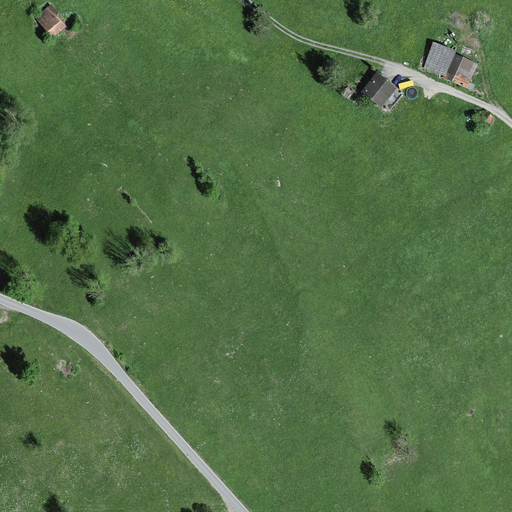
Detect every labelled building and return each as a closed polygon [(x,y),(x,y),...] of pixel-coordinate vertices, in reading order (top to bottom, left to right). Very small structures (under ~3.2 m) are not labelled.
[(50,5),(34,18),(49,38),(62,28),(55,17),(57,15),(50,5)] [(444,77),(453,56),(454,53),(432,44),(422,69),(444,77)] [(476,66),(453,56),(444,77),(443,80),(465,90),(476,66)] [(395,90),(375,74),(360,93),(380,109),(382,107),(395,90)] [(402,95),(395,90),(382,107),(388,112),(402,95)] [(477,121),(486,128),(494,119),(485,111),(477,121)]
